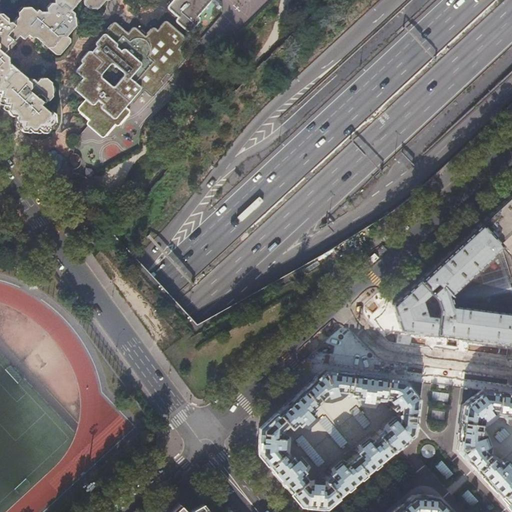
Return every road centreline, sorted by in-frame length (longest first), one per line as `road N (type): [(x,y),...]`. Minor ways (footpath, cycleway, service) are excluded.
road 1 (trunk): [(73,411),(511,16)]
road 2 (trunk): [(467,0),(45,385)]
road 3 (trunk): [(73,411),(376,206),(511,89)]
road 4 (trunk): [(391,0),(262,116),(45,385)]
road 5 (tertiary): [(0,165),(201,442)]
road 6 (tertiary): [(343,308),(511,150)]
road 7 (tertiary): [(201,442),(343,308)]
road 8 (residential): [(511,364),(383,346),(343,308)]
